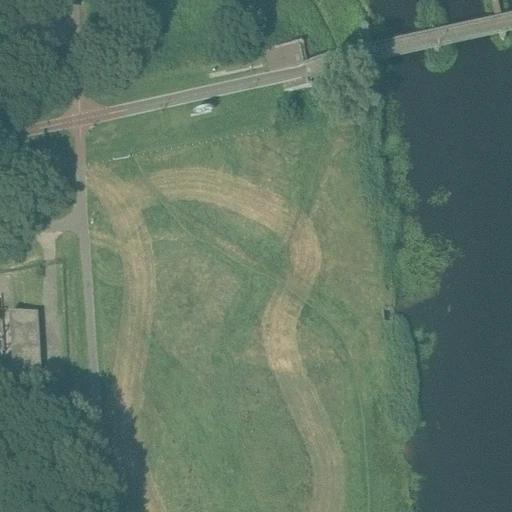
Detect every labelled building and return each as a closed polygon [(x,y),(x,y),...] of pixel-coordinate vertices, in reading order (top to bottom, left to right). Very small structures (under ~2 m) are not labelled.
[(506,37),(506,36),(498,1),(499,1),(499,0),(490,0),(490,1),(490,3),(491,3),(499,37),(500,38),(500,39),(501,40),(502,41),(503,42),(504,42),(505,41),(505,40),(506,39),(506,38),(506,37)] [(377,66),(376,64),(368,30),(370,29),(369,28),(369,27),(368,25),(366,24),(365,24),(364,23),(363,24),(362,26),(361,27),(361,29),(360,30),(360,32),(362,31),(370,66),(370,67),(371,68),(371,69),(372,70),(373,70),(374,71),(375,70),(376,69),(376,68),(376,67),(377,66)] [(437,31),(433,29),(431,33),(435,51),(439,53),(441,49),(437,31)] [(298,44),(307,84),(308,85),(309,86),(310,86),(311,86),(312,86),(313,85),(313,84),(313,83),(304,42),(304,41),(303,41),(302,40),(301,40),(300,41),(299,42),(298,43),(298,44)] [(13,373),(23,372),(41,372),(38,314),(10,316),(13,373)]
